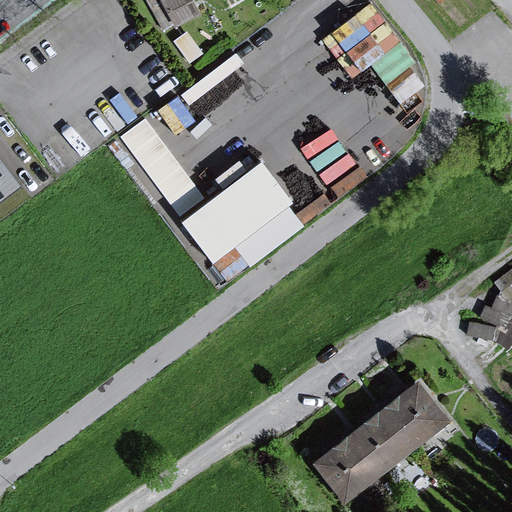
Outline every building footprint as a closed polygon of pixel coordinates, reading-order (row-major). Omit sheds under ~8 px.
[(149,0),(161,26),(198,10),(193,0),(149,0)] [(430,80),(375,0),(364,0),(321,29),(351,74),(373,59),(401,100),(430,80)] [(0,163),(0,197),(17,185),(0,163)] [(265,163),(184,223),(214,264),(295,204),(265,163)] [(299,207),(305,217),(331,200),(324,190),(299,207)] [(511,268),(495,282),(511,301),(511,300),(511,268)] [(447,423),(408,373),(303,453),(341,503),(447,423)]
